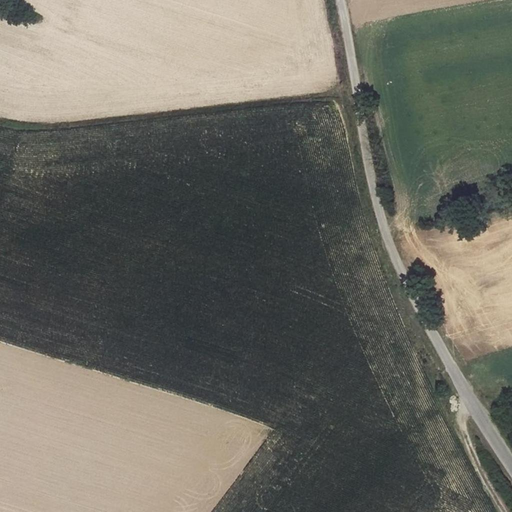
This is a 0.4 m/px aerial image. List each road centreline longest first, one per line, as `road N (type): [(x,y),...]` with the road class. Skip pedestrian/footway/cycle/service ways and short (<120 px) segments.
road 1 (unclassified): [(338,0),(381,233),(511,474)]
road 2 (track): [(468,402),(460,423),(503,511)]
